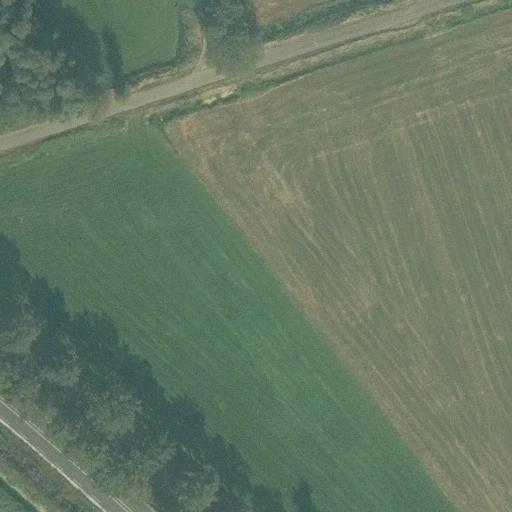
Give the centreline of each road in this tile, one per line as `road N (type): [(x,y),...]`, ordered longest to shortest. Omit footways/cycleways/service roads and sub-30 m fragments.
road 1 (unclassified): [(0,143),(446,0)]
road 2 (unclassified): [(203,511),(0,338)]
road 3 (primary): [(127,511),(0,399)]
